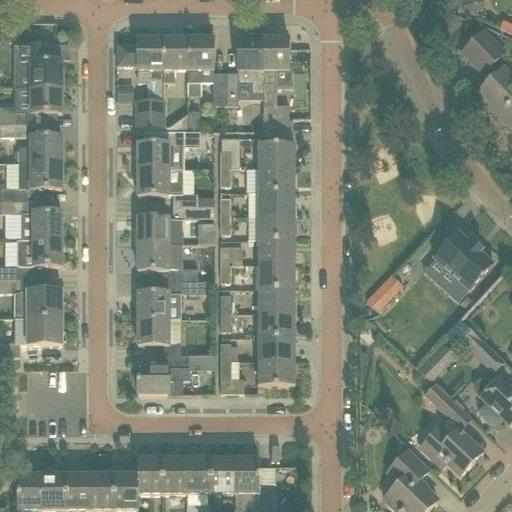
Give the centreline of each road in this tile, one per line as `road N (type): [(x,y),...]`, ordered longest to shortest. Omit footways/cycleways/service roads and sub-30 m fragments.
road 1 (residential): [(328,427),(123,431),(104,421),(96,403),(95,7)]
road 2 (residential): [(328,427),(325,2)]
road 3 (residential): [(511,224),(470,184),(381,18),(325,2)]
road 4 (residential): [(95,7),(325,2)]
